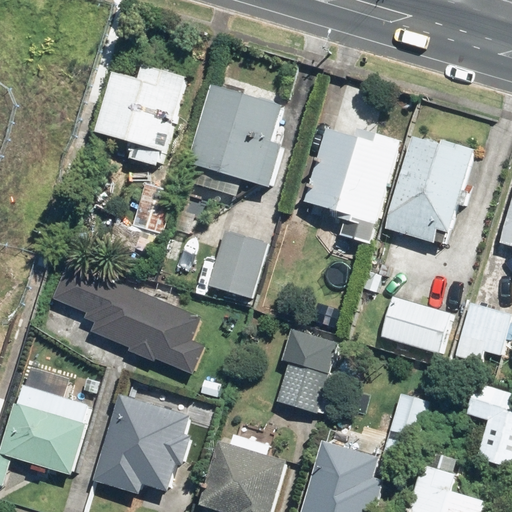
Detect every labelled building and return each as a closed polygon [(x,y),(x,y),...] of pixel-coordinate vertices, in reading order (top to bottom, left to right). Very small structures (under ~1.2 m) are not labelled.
[(143,81),(117,74),(100,134),(138,144),(133,161),(161,169),(165,153),(170,155),(192,79),(147,66),(143,81)] [(216,86),(192,165),(265,187),(289,107),(216,86)] [(330,131),(311,204),(338,212),(336,220),(381,232),(405,142),(362,131),(360,139),(330,131)] [(415,136),(390,232),(437,244),(441,231),(454,235),(476,152),(415,136)] [(149,184),(138,220),(167,228),(178,193),(149,184)] [(511,211),(502,245),(511,247),(511,211)] [(284,219),(276,248),(302,255),(309,226),(284,219)] [(229,234),(212,287),(254,300),(270,246),(229,234)] [(393,251),(381,289),(401,295),(413,257),(393,251)] [(191,338),(201,317),(73,258),(54,300),(99,321),(94,332),(196,378),(210,347),(191,338)] [(0,272),(0,305),(17,289),(0,272)] [(395,297),(383,338),(440,355),(453,314),(395,297)] [(511,317),(471,306),(457,357),(482,363),(484,356),(501,361),(511,320),(511,317)] [(320,414),(332,375),(292,363),(280,402),(320,414)] [(220,408),(227,384),(206,378),(200,402),(220,408)] [(511,468),(511,394),(479,384),(470,415),(491,422),(480,459),(511,468)] [(73,475),(94,406),(28,386),(8,452),(0,450),(0,486),(6,488),(15,458),(73,475)] [(411,484),(434,403),(403,394),(380,476),(411,484)] [(190,436),(196,417),(123,396),(98,481),(145,495),(147,486),(173,493),(182,464),(188,466),(197,438),(190,436)] [(275,511),(291,463),(223,442),(203,506),(223,511),(275,511)] [(488,511),(491,503),(455,492),(460,475),(426,465),(412,511),(488,511)] [(380,511),(389,484),(359,475),(356,482),(320,471),(307,511),(380,511)]
